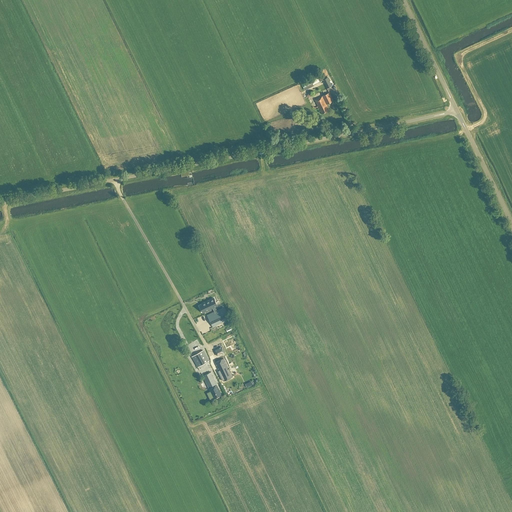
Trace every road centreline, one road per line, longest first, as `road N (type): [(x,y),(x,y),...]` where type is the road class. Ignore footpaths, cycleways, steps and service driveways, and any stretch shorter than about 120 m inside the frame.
road 1 (unclassified): [(0,202),(456,111)]
road 2 (unclassified): [(456,111),(511,226)]
road 3 (unclassified): [(456,111),(403,0)]
